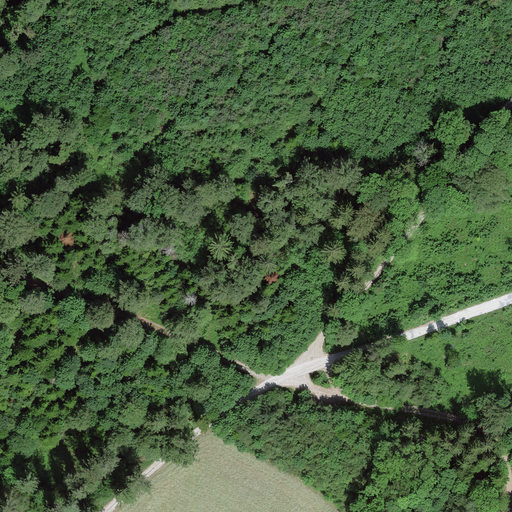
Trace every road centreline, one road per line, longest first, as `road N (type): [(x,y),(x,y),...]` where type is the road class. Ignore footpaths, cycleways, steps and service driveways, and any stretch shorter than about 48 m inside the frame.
road 1 (track): [(315,367),(323,332),(511,102)]
road 2 (track): [(0,272),(129,314),(274,383)]
road 3 (track): [(511,498),(506,456),(476,421),(352,399),(311,388),(295,374)]
road 4 (track): [(327,362),(255,391),(217,417),(108,511)]
road 5 (track): [(511,300),(327,362)]
